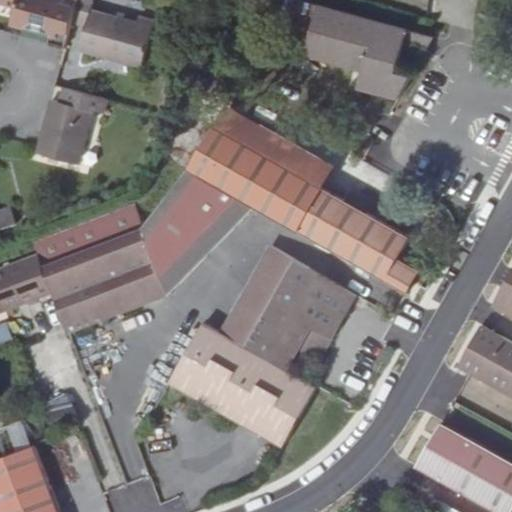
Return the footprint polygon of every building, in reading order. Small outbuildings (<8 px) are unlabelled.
[(68,45),(75,19),(79,0),(17,0),(13,22),(25,25),(23,33),(68,45)] [(95,0),(79,0),(75,19),(89,23),(83,47),(146,62),(158,13),(142,8),(140,16),(94,5),(95,0)] [(438,34),(315,0),(304,0),(292,47),(365,66),(360,84),(402,95),(415,73),(398,69),(405,42),(430,48),(438,34)] [(107,112),(110,97),(68,86),(64,100),(55,98),(40,153),(83,163),(97,109),(107,112)] [(217,125),(325,188),(337,168),(228,106),(217,125)] [(411,293),(421,276),(423,271),(403,259),(414,240),(325,188),(217,125),(192,170),(411,293)] [(148,228),(138,203),(39,241),(45,257),(48,266),(148,228)] [(18,216),(1,222),(8,239),(24,233),(18,216)] [(174,295),(148,228),(48,266),(59,293),(75,333),(174,295)] [(247,346),(298,257),(274,244),(223,332),(247,346)] [(48,266),(45,257),(0,273),(0,316),(59,293),(48,266)] [(323,358),(359,293),(298,257),(247,346),(279,364),(284,353),(288,355),(294,343),(302,347),(307,355),(312,353),(323,358)] [(511,279),(509,286),(497,307),(511,315),(511,279)] [(143,384),(166,397),(173,384),(207,323),(184,310),(143,384)] [(0,344),(12,340),(6,322),(0,324),(0,344)] [(288,448),(322,388),(289,369),(279,364),(247,346),(223,332),(207,323),(173,384),(288,448)] [(511,340),(486,325),(469,355),(462,368),(511,395),(511,340)] [(279,364),(289,369),(302,347),(294,343),(288,355),(284,353),(279,364)] [(51,414),(70,404),(64,392),(45,402),(51,414)] [(511,511),(511,461),(445,424),(428,456),(421,467),(501,511),(511,511)] [(0,459),(0,511),(62,511),(37,446),(0,459)] [(453,511),(490,511),(462,496),(453,511)]
